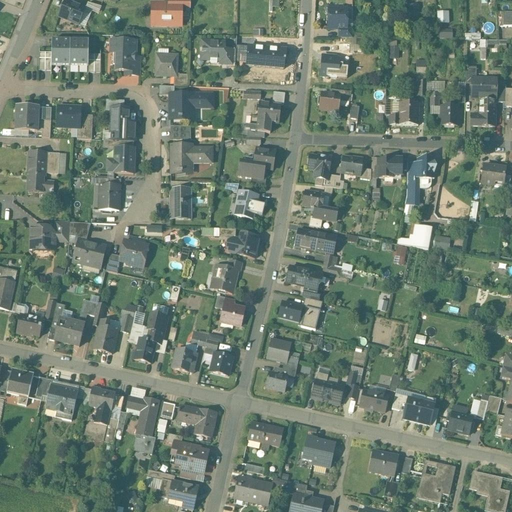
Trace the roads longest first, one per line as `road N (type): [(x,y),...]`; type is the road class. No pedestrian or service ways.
road 1 (residential): [(119,234),(151,186),(150,116),(142,98),(120,90),(0,89)]
road 2 (residential): [(511,462),(238,403)]
road 3 (residential): [(296,138),(238,403)]
road 4 (residential): [(238,403),(0,348)]
road 5 (residential): [(296,138),(511,146)]
road 6 (residential): [(307,0),(296,138)]
